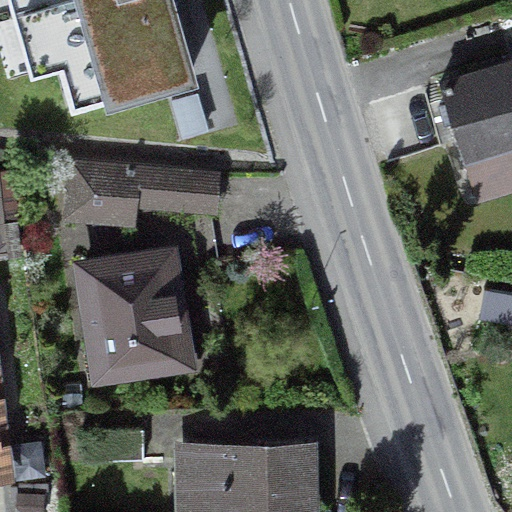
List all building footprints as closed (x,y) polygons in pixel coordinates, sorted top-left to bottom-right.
[(0,0),(0,41),(30,150),(212,166),(166,0),(0,0)] [(511,143),(511,68),(510,61),(438,84),(461,160),(511,143)] [(78,202),(212,212),(215,173),(81,162),(78,202)] [(81,267),(97,372),(180,359),(182,359),(165,254),(81,267)] [(304,511),(303,447),(183,449),(184,511),(304,511)]
